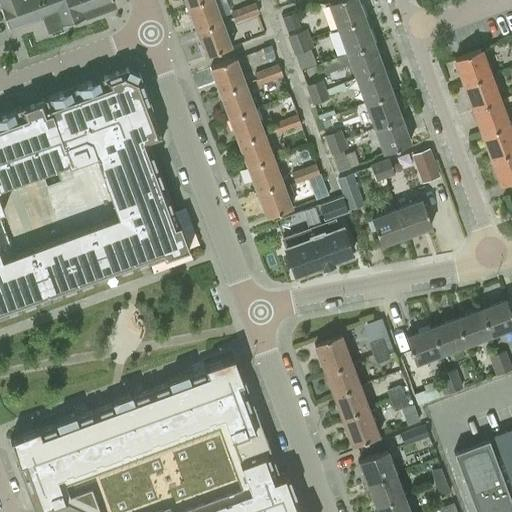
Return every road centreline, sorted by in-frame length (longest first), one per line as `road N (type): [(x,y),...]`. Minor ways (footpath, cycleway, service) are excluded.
road 1 (residential): [(250,309),(149,35)]
road 2 (residential): [(250,309),(494,260)]
road 3 (residential): [(494,260),(412,30)]
road 4 (residential): [(325,511),(250,309)]
road 5 (residential): [(0,91),(149,35)]
